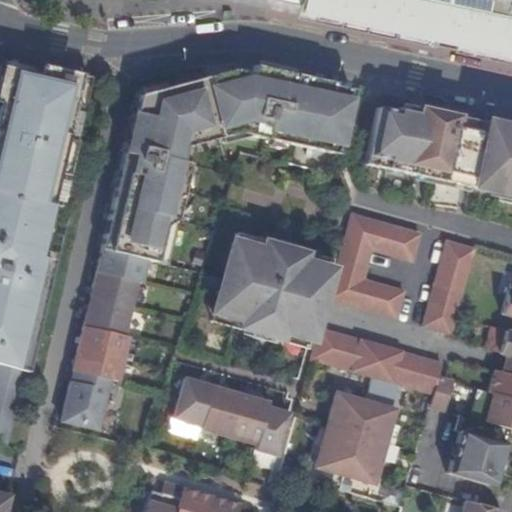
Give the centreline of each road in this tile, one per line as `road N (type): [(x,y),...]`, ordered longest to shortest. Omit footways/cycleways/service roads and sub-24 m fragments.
road 1 (tertiary): [(511,92),(246,36),(100,48),(0,26)]
road 2 (residential): [(511,241),(353,201)]
